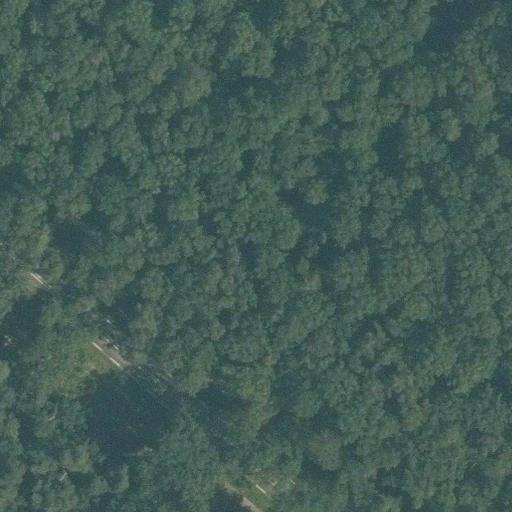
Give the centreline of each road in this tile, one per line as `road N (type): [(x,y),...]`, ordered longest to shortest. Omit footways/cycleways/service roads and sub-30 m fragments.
road 1 (track): [(224,404),(511,71)]
road 2 (primary): [(306,511),(0,244)]
